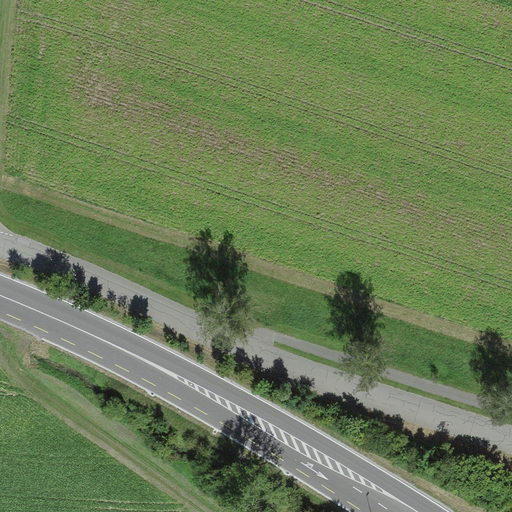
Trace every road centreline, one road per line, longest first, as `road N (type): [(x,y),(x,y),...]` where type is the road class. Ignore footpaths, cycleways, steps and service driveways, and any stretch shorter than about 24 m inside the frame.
road 1 (unclassified): [(0,244),(348,387),(511,439)]
road 2 (primary): [(397,511),(221,400),(0,296)]
